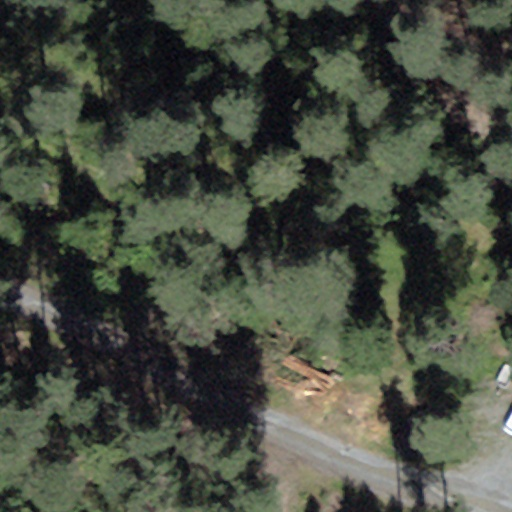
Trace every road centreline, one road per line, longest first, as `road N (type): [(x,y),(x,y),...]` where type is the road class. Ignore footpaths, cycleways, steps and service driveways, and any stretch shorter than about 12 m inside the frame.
road 1 (track): [(0,290),(511,498)]
road 2 (track): [(377,0),(511,63)]
